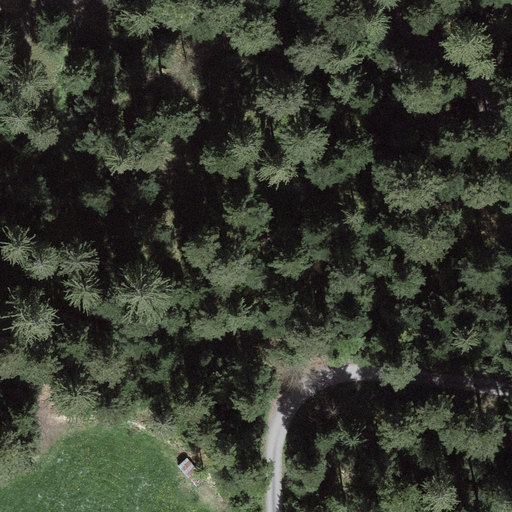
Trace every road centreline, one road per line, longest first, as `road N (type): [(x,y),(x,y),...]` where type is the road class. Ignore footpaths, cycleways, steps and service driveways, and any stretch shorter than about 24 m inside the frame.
road 1 (track): [(511,391),(370,372),(312,382),(279,426),(274,511)]
road 2 (track): [(372,0),(511,131)]
